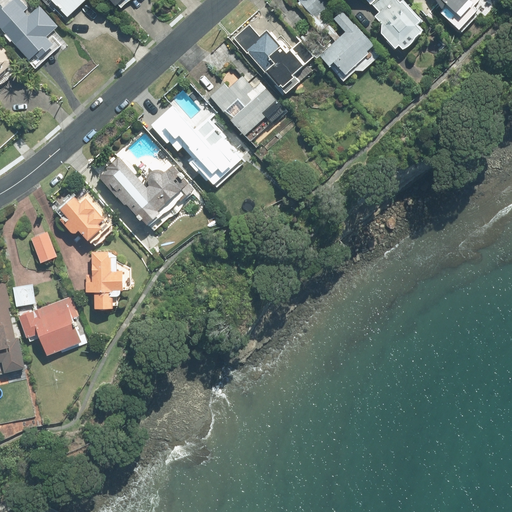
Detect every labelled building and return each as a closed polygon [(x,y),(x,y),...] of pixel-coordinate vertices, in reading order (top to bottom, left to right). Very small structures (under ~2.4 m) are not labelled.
[(0,1),(0,22),(39,64),(58,47),(49,37),(61,26),(42,5),(29,16),(26,12),(30,8),(22,0),(15,0),(6,8),(0,1)] [(56,0),(71,17),(89,0),(56,0)] [(315,19),(335,0),(334,0),(299,0),(299,1),(315,19)] [(383,34),(397,48),(401,45),(405,49),(424,31),(420,27),(424,23),(402,0),(369,0),(381,12),(376,17),(388,30),(383,34)] [(446,0),(461,13),(472,0),(446,0)] [(322,55),(332,66),(336,62),(347,74),(377,47),(343,10),(335,18),(348,32),(322,55)] [(250,25),(237,37),(288,93),(319,64),(301,45),(290,55),(267,30),(261,36),(250,25)] [(0,47),(0,74),(14,63),(0,47)] [(226,83),(212,96),(249,136),(270,117),(265,112),(279,99),(263,82),(256,88),(245,76),(231,89),(226,83)] [(196,130),(174,106),(153,125),(178,152),(183,149),(191,158),(189,161),(216,190),(249,160),(211,117),(196,130)] [(129,203),(150,225),(179,198),(183,201),(196,189),(174,165),(150,188),(122,159),(101,178),(126,205),(129,203)] [(77,197),(63,209),(68,215),(62,219),(75,234),(81,230),(90,240),(105,228),(101,224),(106,219),(89,199),(83,204),(77,197)] [(49,232),(32,238),(42,263),(59,257),(49,232)] [(113,251),(94,252),(95,275),(88,275),(89,294),(96,293),(96,310),(120,309),(119,296),(125,296),(124,271),(118,271),(117,257),(113,257),(113,251)] [(0,363),(0,364),(5,363),(7,373),(25,369),(27,368),(21,337),(17,338),(10,307),(13,307),(7,282),(0,283),(0,363)] [(34,285),(15,287),(18,307),(37,304),(34,285)] [(29,339),(41,334),(50,356),(83,342),(75,322),(82,319),(73,295),(20,316),(29,339)]
